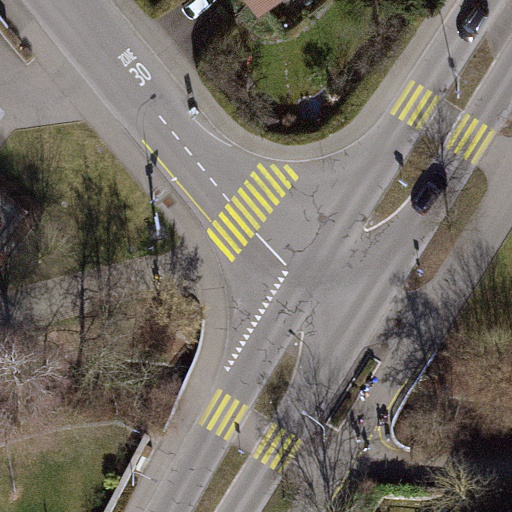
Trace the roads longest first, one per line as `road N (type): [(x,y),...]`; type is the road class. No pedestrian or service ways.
road 1 (residential): [(64,0),(240,212),(306,277)]
road 2 (tertiary): [(484,0),(306,277)]
road 3 (tertiary): [(364,314),(511,77)]
road 4 (tertiary): [(306,277),(171,511)]
road 5 (tertiary): [(240,511),(364,314)]
road 6 (track): [(207,253),(0,310)]
road 7 (track): [(331,484),(372,456),(511,469)]
